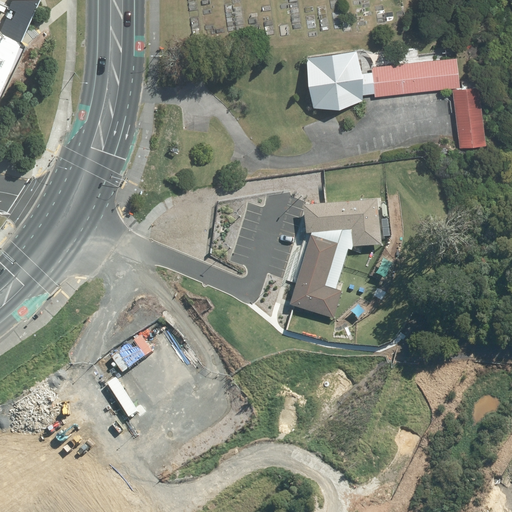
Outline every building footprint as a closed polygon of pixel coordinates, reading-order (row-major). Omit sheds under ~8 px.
[(0,81),(20,38),(37,0),(11,0),(8,5),(16,9),(11,18),(5,15),(0,27),(0,81)] [(370,107),(362,56),(309,65),(317,115),(370,107)] [(371,73),(375,101),(459,89),(455,61),(371,73)] [(480,91),(453,93),(457,151),(484,149),(480,91)] [(382,243),(377,198),(307,206),(310,233),(353,228),(355,246),(382,243)] [(313,235),(292,305),(336,318),(344,291),(326,286),(339,243),(313,235)] [(163,346),(148,325),(119,345),(134,366),(163,346)] [(194,388),(189,380),(176,389),(181,397),(194,388)] [(156,433),(144,440),(151,450),(162,443),(156,433)]
